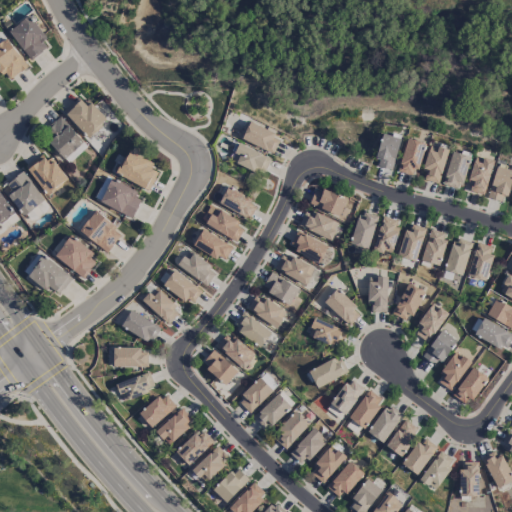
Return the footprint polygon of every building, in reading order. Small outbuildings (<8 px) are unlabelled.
[(31,59),(50,44),(27,16),(8,31),(31,59)] [(0,42),(0,72),(5,80),(26,67),(8,38),(0,42)] [(106,120),(81,94),(63,111),(88,137),(106,120)] [(69,163),(87,143),(58,117),(46,130),(53,137),(47,142),(69,163)] [(280,136),(249,121),(241,138),(273,153),(280,136)] [(401,138),(382,132),(375,157),(379,158),(376,165),(391,170),(401,138)] [(397,171),(415,176),(424,142),(406,137),(397,171)] [(254,172),(256,167),(264,171),(270,158),(239,142),(234,152),(239,155),(235,162),(254,172)] [(427,169),(424,179),(438,183),(448,147),(438,144),(437,147),(429,145),(423,167),(427,169)] [(160,168),(129,151),(116,173),(148,190),(160,168)] [(470,156),(452,151),(442,184),(459,189),(470,156)] [(47,152),(27,165),(44,194),(65,182),(47,152)] [(465,190),(482,195),(493,161),(476,155),(465,190)] [(511,172),(511,169),(495,166),(487,198),(505,202),(511,172)] [(44,199),(22,171),(2,187),(30,221),(41,212),(36,206),(44,199)] [(99,203),(131,216),(141,191),(110,178),(99,203)] [(218,203),(249,218),(257,203),(226,187),(218,203)] [(345,198),(315,187),(309,204),(339,215),(345,198)] [(0,221),(14,211),(0,193),(0,221)] [(122,233),(94,210),(78,230),(107,252),(122,233)] [(210,213),(204,223),(235,241),(244,226),(219,211),(215,217),(210,213)] [(314,212),(313,215),(304,211),(298,225),(331,239),(338,222),(314,212)] [(350,244),(368,248),(375,215),(357,211),(350,244)] [(374,249),(392,252),(398,219),(379,216),(374,249)] [(397,255),(414,261),(425,228),(407,222),(397,255)] [(439,265),(446,232),(428,229),(421,261),(439,265)] [(232,244),(201,230),(193,246),(225,261),(232,244)] [(296,245),(294,252),(320,262),(327,243),(295,232),(291,243),(296,245)] [(98,257),(69,236),(54,256),(83,277),(98,257)] [(442,270),(461,276),(471,243),(453,237),(442,270)] [(486,280),(493,246),(475,242),(468,276),(486,280)] [(177,265),(206,285),(216,270),(188,250),(177,265)] [(314,267),(281,252),(274,269),(306,284),(314,267)] [(27,275),(44,289),(48,285),(58,294),(72,277),(44,254),(27,275)] [(163,284),(191,305),(201,290),(173,269),(163,284)] [(299,286),(269,273),(261,289),(291,302),(299,286)] [(511,277),(507,275),(499,292),(511,298),(511,277)] [(368,311),(386,312),(387,276),(368,276),(368,311)] [(410,321),(422,289),(404,283),(393,315),(410,321)] [(141,299),(167,324),(180,310),(156,288),(151,294),(148,292),(141,299)] [(323,301),(348,325),(360,312),(335,288),(323,301)] [(246,309),(276,327),(286,311),(265,298),(263,301),(254,296),(246,309)] [(511,327),(511,307),(493,300),(486,316),(511,327)] [(447,313),(432,303),(412,332),(427,342),(447,313)] [(121,325),(150,343),(160,327),(130,310),(121,325)] [(237,331),(259,347),(271,332),(243,311),(236,321),(241,325),(237,331)] [(341,329),(315,317),(307,334),(333,347),(341,329)] [(503,350),(511,334),(511,333),(483,317),(474,333),(503,350)] [(436,366),(456,340),(441,329),(421,356),(436,366)] [(254,355),(227,332),(215,345),(242,368),(254,355)] [(112,366),(147,367),(147,348),(113,348),(112,366)] [(225,384),(237,371),(213,349),(201,362),(225,384)] [(435,380),(450,390),(470,362),(456,351),(435,380)] [(315,386),(347,373),(340,356),(308,369),(315,386)] [(466,405),(487,378),(473,367),(451,394),(466,405)] [(116,383),(122,400),(154,389),(148,372),(116,383)] [(236,400),(249,413),(277,385),(265,372),(236,400)] [(363,387),(348,377),(327,409),(342,419),(363,387)] [(363,428),(383,399),(368,389),(348,418),(363,428)] [(256,413),(269,427),(293,404),(281,390),(256,413)] [(175,405),(163,392),(139,414),(151,427),(175,405)] [(385,404),(367,432),(383,443),(401,415),(385,404)] [(193,421),(181,407),(155,431),(167,444),(193,421)] [(284,448),(309,424),(296,411),(271,435),(284,448)] [(418,428),(402,419),(386,447),(401,456),(418,428)] [(289,453),(302,465),(326,439),(313,427),(289,453)] [(187,465),(213,441),(200,428),(175,452),(187,465)] [(511,431),(508,430),(501,442),(509,446),(507,451),(511,453),(511,431)] [(436,447),(422,436),(401,464),(416,474),(436,447)] [(228,458),(216,445),(191,469),(203,482),(228,458)] [(308,472),(323,484),(345,456),(331,445),(308,472)] [(497,488),(511,479),(497,449),(481,457),(497,488)] [(419,479),(433,490),(454,461),(440,450),(419,479)] [(340,499),(363,473),(349,461),(326,486),(340,499)] [(478,496),(477,461),(463,461),(463,469),(458,469),(459,496),(478,496)] [(213,490),(226,502),(248,479),(235,466),(213,490)] [(347,505),(357,511),(364,511),(381,489),(366,478),(347,505)] [(249,511),(266,494),(253,482),(229,507),(233,511),(249,511)] [(393,511),(401,501),(386,491),(371,511),(393,511)] [(285,511),(274,501),(263,511),(285,511)]
